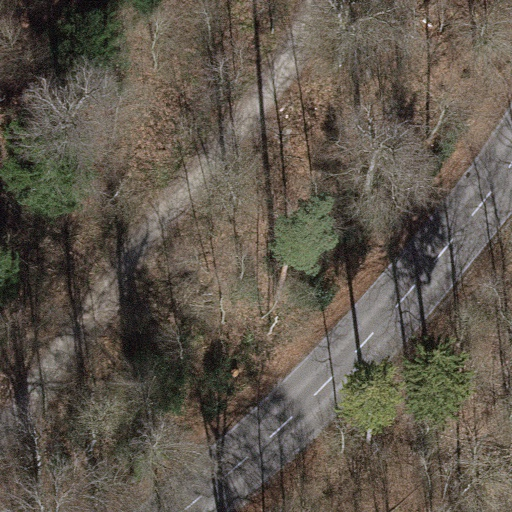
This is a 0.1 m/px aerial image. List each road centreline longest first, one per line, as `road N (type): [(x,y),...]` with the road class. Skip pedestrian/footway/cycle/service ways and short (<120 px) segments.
road 1 (track): [(318,0),(265,97),(0,426)]
road 2 (tertiary): [(183,511),(349,362),(511,165)]
